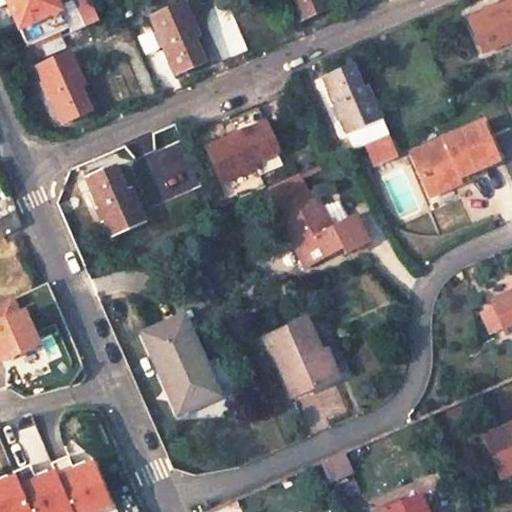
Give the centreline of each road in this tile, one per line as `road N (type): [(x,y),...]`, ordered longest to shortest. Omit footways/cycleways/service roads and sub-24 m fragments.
road 1 (residential): [(511,231),(451,257),(423,280),(414,374),(396,404),(357,428),(164,503)]
road 2 (residential): [(24,175),(422,0)]
road 3 (unclassified): [(112,381),(24,175)]
road 4 (unclassified): [(164,503),(112,381)]
